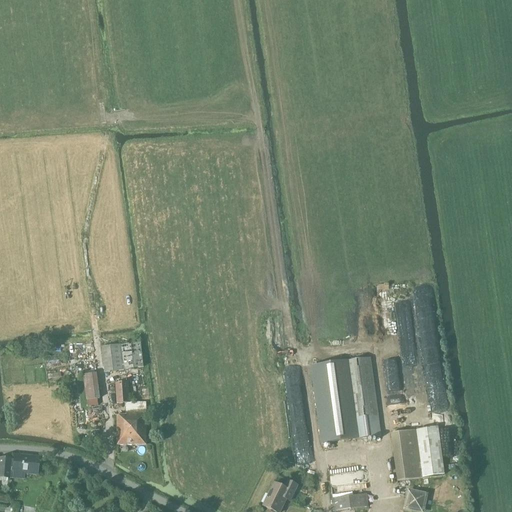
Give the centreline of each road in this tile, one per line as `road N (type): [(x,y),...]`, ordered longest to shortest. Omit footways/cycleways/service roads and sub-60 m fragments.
road 1 (track): [(102,106),(106,141),(86,243),(110,474)]
road 2 (unclassified): [(184,511),(81,461),(0,448)]
